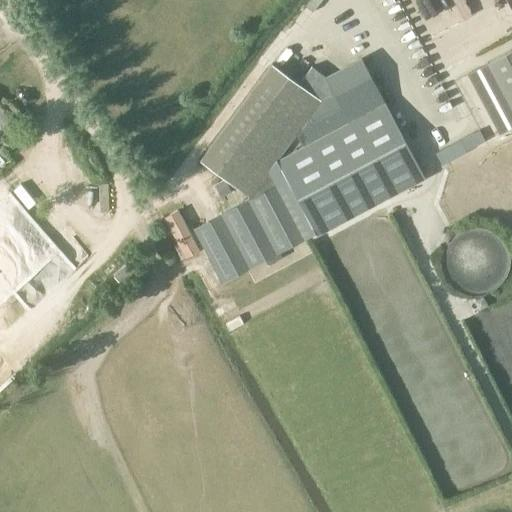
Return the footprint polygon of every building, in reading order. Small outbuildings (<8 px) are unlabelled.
[(491,7),(422,44),(437,73),(506,37),(491,7)] [(511,49),(467,74),(499,134),(511,127),(511,49)] [(320,100),(276,160),(316,235),(381,200),(424,177),(384,103),(359,55),(325,73),(341,109),(329,115),(320,100)] [(276,160),(320,100),(271,63),(198,159),(248,197),(276,160)] [(276,160),(248,197),(252,203),(275,191),(301,242),(316,235),(276,160)]
